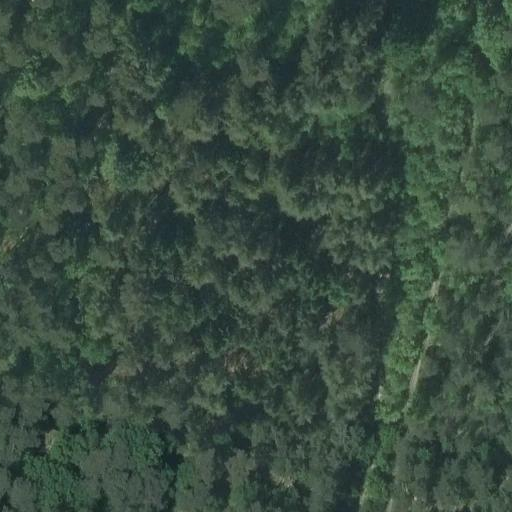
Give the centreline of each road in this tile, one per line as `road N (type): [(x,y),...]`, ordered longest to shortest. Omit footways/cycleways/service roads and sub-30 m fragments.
road 1 (track): [(483,0),(383,511)]
road 2 (track): [(125,0),(31,511)]
road 3 (unknown): [(393,0),(390,206),(325,511)]
